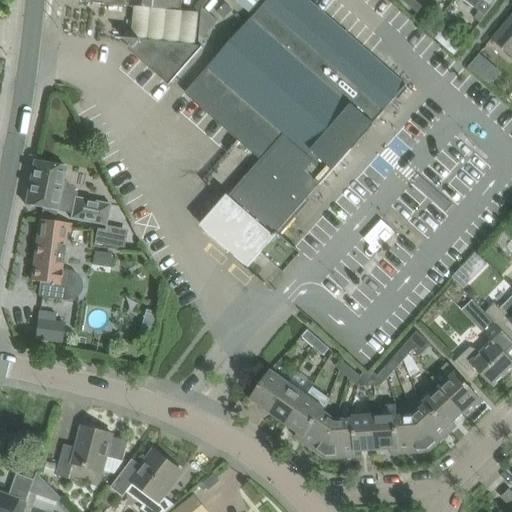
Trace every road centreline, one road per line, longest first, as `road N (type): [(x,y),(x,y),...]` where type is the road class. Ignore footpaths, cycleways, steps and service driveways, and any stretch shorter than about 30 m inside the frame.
road 1 (secondary): [(0,224),(36,0)]
road 2 (residential): [(190,418),(0,364)]
road 3 (unknown): [(252,0),(185,88),(135,136)]
road 4 (residential): [(190,418),(294,293)]
road 5 (unknown): [(459,94),(341,0)]
road 6 (residential): [(445,488),(297,500)]
road 7 (residential): [(297,500),(190,418)]
